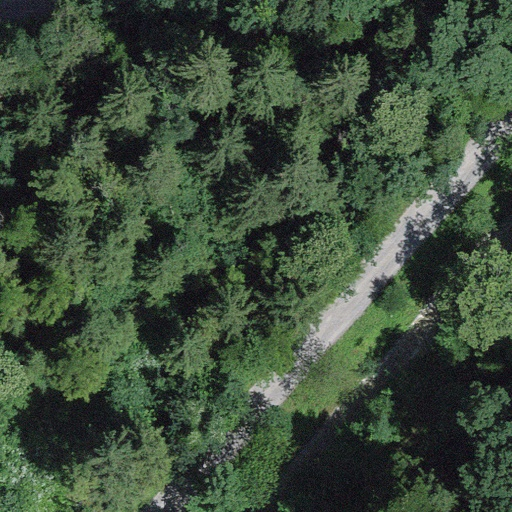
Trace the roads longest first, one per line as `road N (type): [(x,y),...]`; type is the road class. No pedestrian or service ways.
road 1 (track): [(511,128),(161,511)]
road 2 (track): [(377,511),(511,356)]
road 3 (unclassified): [(0,24),(172,0)]
